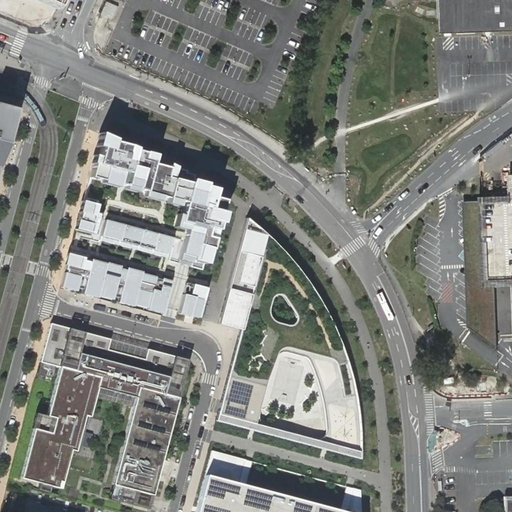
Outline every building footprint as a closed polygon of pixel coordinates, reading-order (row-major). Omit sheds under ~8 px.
[(511,0),(439,0),(440,32),(511,29),(511,0)] [(0,162),(14,110),(0,106),(0,162)] [(112,140),(100,135),(97,147),(100,148),(97,157),(94,157),(93,164),(92,164),(75,229),(92,234),(165,254),(169,255),(168,261),(201,270),(203,263),(202,262),(206,248),(208,249),(209,249),(212,239),(207,237),(210,228),(215,230),(216,223),(217,222),(214,221),(216,212),(219,212),(222,201),(211,197),(213,189),(202,186),(201,187),(187,184),(188,181),(190,176),(181,173),(181,171),(174,169),(174,167),(167,165),(167,168),(150,164),(152,158),(141,156),(142,153),(132,151),(133,149),(126,147),(126,146),(111,143),(112,140)] [(511,175),(508,175),(508,196),(480,197),(479,201),(487,280),(495,280),(511,279),(511,175)] [(487,280),(479,201),(463,202),(464,247),(467,326),(498,347),(495,280),(487,280)] [(219,212),(216,212),(214,221),(217,222),(216,223),(219,223),(222,213),(219,212)] [(221,324),(243,329),(241,337),(216,420),(284,439),(362,460),(363,452),(361,431),(357,393),(346,354),(342,340),(336,322),(326,303),(320,291),(311,279),(300,265),(289,254),(275,240),(264,228),(249,216),(221,324)] [(165,254),(92,234),(89,243),(96,245),(98,239),(164,258),(165,254)] [(83,258),(68,254),(61,282),(75,286),(75,287),(82,289),(83,288),(112,295),(119,297),(162,309),(168,288),(160,286),(162,279),(150,275),(149,281),(139,278),(141,272),(129,269),(127,275),(118,272),(119,266),(109,263),(109,265),(90,260),(89,264),(82,263),(83,258)] [(206,288),(185,283),(178,312),(199,318),(206,288)] [(148,509),(187,360),(147,349),(144,360),(106,350),(109,339),(49,323),(39,362),(53,366),(59,367),(42,431),(29,480),(59,489),(57,495),(118,511),(121,502),(148,509)] [(49,382),(53,366),(39,362),(35,378),(49,382)] [(29,480),(42,431),(34,429),(21,478),(29,480)] [(364,511),(364,487),(344,484),(338,509),(246,484),(252,461),(208,449),(202,472),(191,511),(364,511)]
